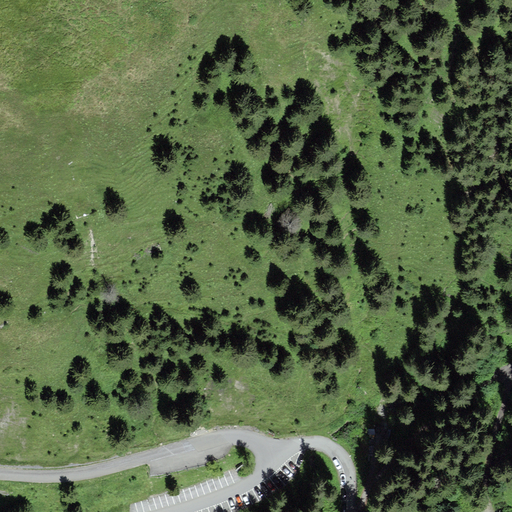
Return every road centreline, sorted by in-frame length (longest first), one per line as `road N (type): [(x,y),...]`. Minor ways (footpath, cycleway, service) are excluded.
road 1 (residential): [(0,472),(84,471),(229,438),(267,449)]
road 2 (track): [(352,511),(376,473),(377,434),(511,369)]
road 3 (track): [(511,377),(485,511)]
road 4 (unclassified): [(267,449),(320,442),(334,448),(349,475),(350,511)]
road 5 (residential): [(267,449),(257,478),(171,511)]
